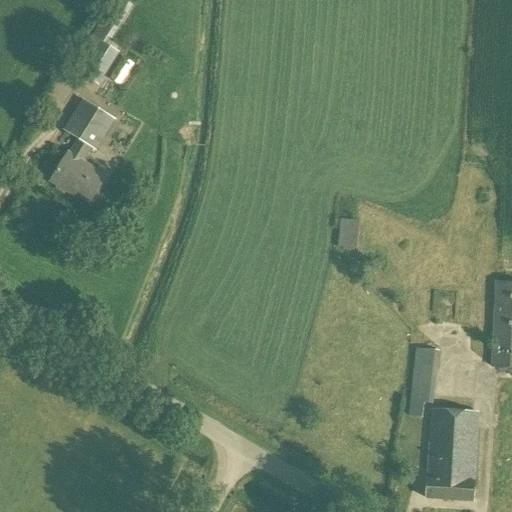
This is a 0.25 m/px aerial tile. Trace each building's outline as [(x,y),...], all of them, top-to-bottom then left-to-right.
[(124,0),(114,0),(92,36),(101,42),(102,42),(106,35),(112,39),(133,6),(124,0)] [(98,86),(119,53),(102,42),(101,42),(80,75),(98,86)] [(95,151),(115,120),(84,100),(64,131),(79,140),(52,182),(69,194),(71,191),(90,203),(106,177),(83,162),(91,148),(95,151)] [(356,249),(358,221),(340,220),(337,248),(356,249)] [(511,368),(511,282),(496,282),(491,367),(511,368)] [(433,404),(439,352),(415,349),(408,417),(421,418),(423,403),(433,404)] [(473,482),(477,414),(433,411),(428,479),(427,479),(426,499),(473,502),(474,482),(473,482)]
